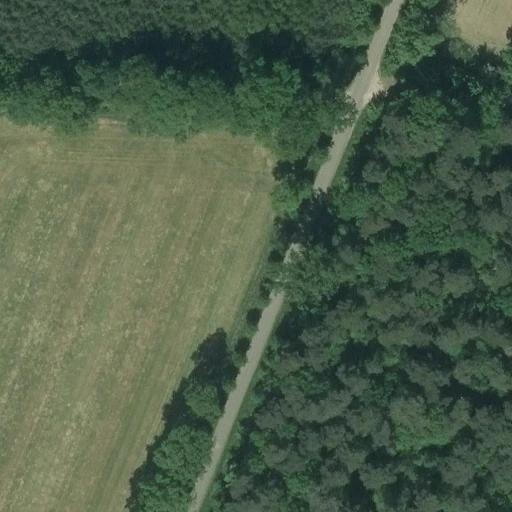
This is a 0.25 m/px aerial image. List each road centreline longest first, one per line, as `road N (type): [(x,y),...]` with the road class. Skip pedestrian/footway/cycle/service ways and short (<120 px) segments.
road 1 (unclassified): [(177,511),(376,0)]
road 2 (track): [(0,83),(511,100)]
